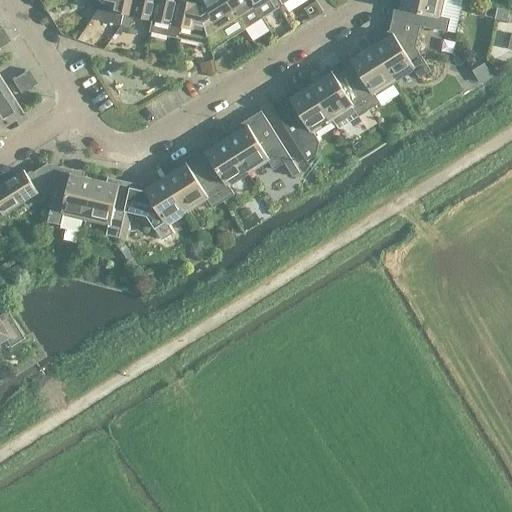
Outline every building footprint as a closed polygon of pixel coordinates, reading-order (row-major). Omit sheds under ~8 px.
[(100,0),(102,3),(92,18),(130,27),(132,16),(135,0),(100,0)] [(152,20),(156,0),(135,0),(132,16),(152,20)] [(156,0),(152,20),(149,31),(178,38),(180,27),(171,25),(177,0),(156,0)] [(177,0),(171,25),(180,27),(178,38),(210,45),(205,25),(213,20),(201,1),(198,4),(180,0),(177,0)] [(200,0),(201,1),(213,20),(205,25),(210,45),(248,26),(242,17),(238,19),(225,0),(200,0)] [(261,17),(250,0),(225,0),(238,19),(242,17),(248,26),(261,17)] [(282,4),(278,0),(250,0),(261,17),(275,9),(282,4)] [(301,0),(309,19),(323,13),(317,0),(301,0)] [(441,16),(444,0),(400,0),(399,8),(394,7),(392,19),(420,26),(447,32),(450,18),(441,16)] [(415,47),(420,26),(392,19),(389,30),(391,34),(371,47),(394,83),(413,71),(418,79),(430,71),(415,47)] [(4,34),(0,36),(0,46),(8,41),(4,34)] [(374,95),(394,83),(371,47),(351,60),(348,56),(338,62),(368,110),(379,103),(374,95)] [(203,73),(215,73),(216,73),(213,60),(200,64),(203,73)] [(331,73),(310,85),(333,122),(338,129),(358,117),(368,110),(338,62),(328,68),(331,73)] [(15,87),(31,77),(27,71),(11,80),(15,87)] [(19,94),(32,86),(35,84),(31,77),(15,87),(19,94)] [(314,134),(333,122),(310,85),(290,98),(288,94),(277,101),(285,113),(278,117),(306,161),(316,155),(319,142),(314,134)] [(8,92),(0,97),(0,128),(5,125),(8,129),(26,119),(23,114),(22,114),(8,92)] [(292,177),(299,173),(260,111),(244,122),(246,126),(226,139),(248,175),(268,162),(273,170),(284,163),(292,177)] [(229,187),(248,175),(226,139),(206,151),(203,147),(193,154),(223,202),(234,195),(229,187)] [(212,208),(223,202),(193,154),(183,160),(185,164),(165,177),(188,213),(207,201),(212,208)] [(53,195),(61,167),(49,164),(48,169),(30,180),(24,170),(0,185),(0,210),(3,216),(38,193),(38,192),(53,195)] [(85,221),(94,180),(71,174),(72,170),(61,167),(53,195),(47,222),(60,225),(62,216),(85,221)] [(168,226),(188,213),(165,177),(145,190),(142,186),(131,183),(125,211),(146,216),(161,240),(173,233),(168,226)] [(125,211),(131,183),(119,180),(118,185),(94,180),(85,221),(108,226),(105,235),(119,238),(125,211)] [(0,339),(4,337),(9,346),(21,339),(5,313),(0,315),(0,339)]
